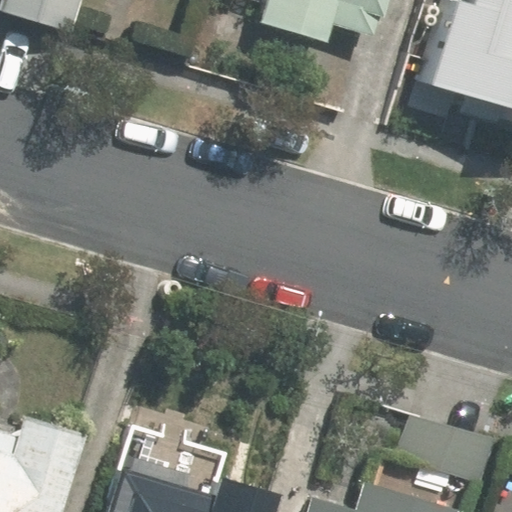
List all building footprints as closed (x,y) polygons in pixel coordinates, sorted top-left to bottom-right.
[(76,0),(0,0),(0,16),(68,34),(76,0)] [(365,0),(252,0),(246,23),(314,43),(318,29),(354,39),(365,0)] [(511,0),(446,0),(440,25),(511,44),(511,0)] [(3,428),(0,426),(0,511),(45,511),(69,429),(8,412),(3,428)] [(261,511),(267,494),(217,478),(224,454),(130,425),(102,511),(261,511)] [(442,511),(444,506),(348,477),(338,511),(298,499),(293,511),(442,511)]
